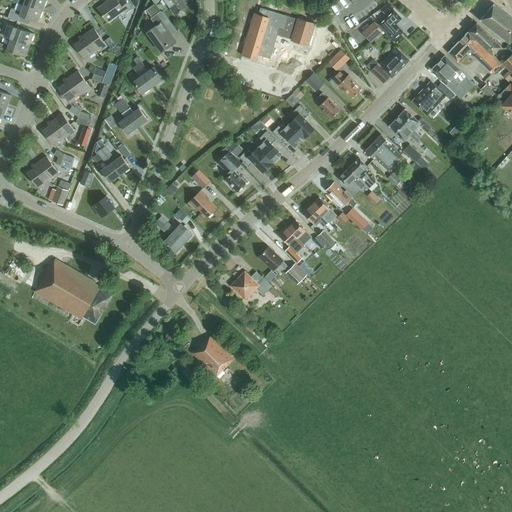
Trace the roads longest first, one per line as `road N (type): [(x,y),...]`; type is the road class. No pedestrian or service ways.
road 1 (tertiary): [(178,290),(337,147),(478,0)]
road 2 (tertiary): [(0,499),(67,440),(178,290)]
road 3 (residential): [(127,246),(198,50),(207,0)]
road 4 (residential): [(127,246),(0,191)]
